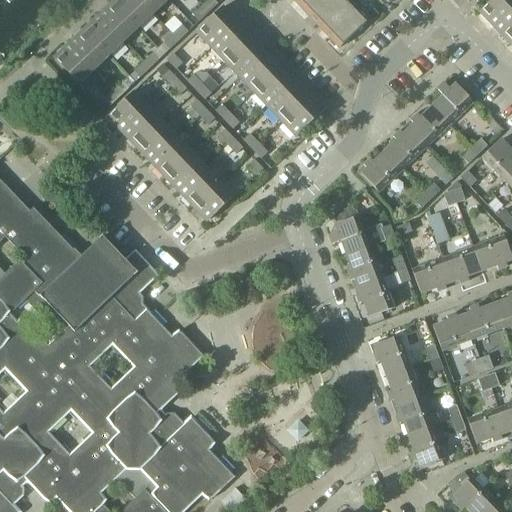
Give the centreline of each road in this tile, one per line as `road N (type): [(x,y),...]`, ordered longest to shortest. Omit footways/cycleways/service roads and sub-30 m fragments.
road 1 (residential): [(303,237),(206,268),(185,264),(94,164)]
road 2 (residential): [(370,437),(303,237)]
road 3 (residential): [(303,237),(310,185),(353,141),(360,100)]
road 4 (residential): [(360,100),(446,10)]
